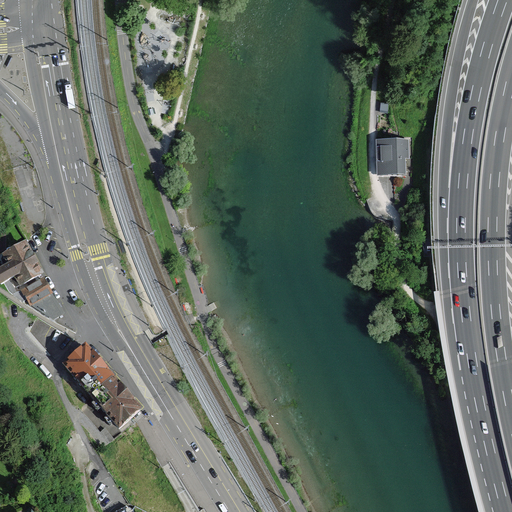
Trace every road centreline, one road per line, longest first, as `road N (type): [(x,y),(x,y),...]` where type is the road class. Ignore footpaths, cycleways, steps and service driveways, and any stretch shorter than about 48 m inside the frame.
road 1 (primary): [(235,511),(104,298),(62,158)]
road 2 (motorway): [(511,417),(495,304),(492,199),(511,77)]
road 3 (motorway): [(460,192),(462,290),(504,511)]
road 4 (motorway): [(503,0),(481,68),(460,192)]
road 5 (motorway): [(473,0),(452,109),(460,192)]
road 6 (primary): [(62,158),(39,27)]
